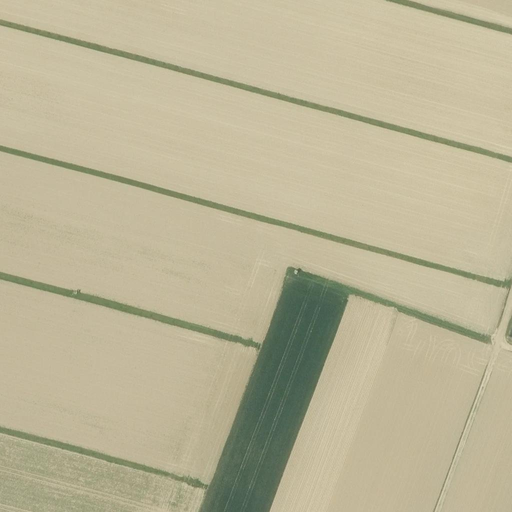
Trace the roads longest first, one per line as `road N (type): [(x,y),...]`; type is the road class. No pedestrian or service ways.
road 1 (track): [(511,296),(435,511)]
road 2 (track): [(511,349),(299,273)]
